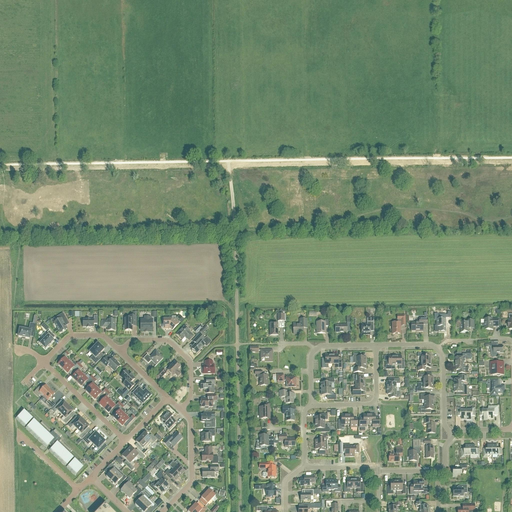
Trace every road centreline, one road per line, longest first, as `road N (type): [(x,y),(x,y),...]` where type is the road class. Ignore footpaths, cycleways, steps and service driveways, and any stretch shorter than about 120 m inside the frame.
road 1 (track): [(511,160),(228,164)]
road 2 (track): [(228,164),(0,167)]
road 3 (residential): [(181,410),(190,397),(186,359),(166,340),(134,340),(121,352)]
road 4 (residential): [(311,405),(371,404),(376,345)]
